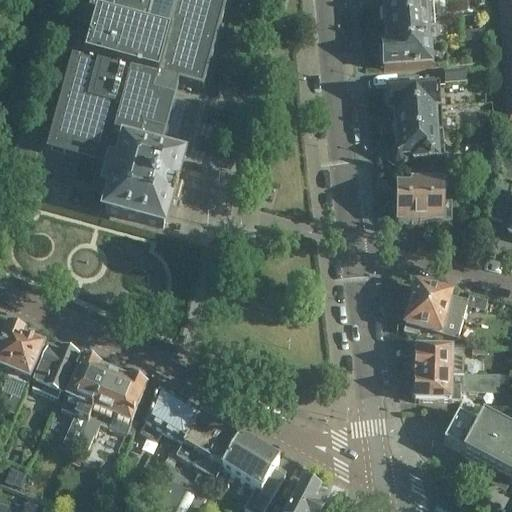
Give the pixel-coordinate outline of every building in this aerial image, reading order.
[(86,50),(68,46),(63,64),(72,66),(69,75),(68,80),(60,111),(49,151),(109,167),(104,188),(111,190),(105,212),(162,228),(169,202),(172,203),(176,186),(174,185),(181,159),(159,153),(162,144),(165,144),(169,128),(171,128),(173,128),(174,127),(176,126),(177,125),(178,123),(178,121),(178,119),(177,118),(176,116),(174,115),(173,115),(177,98),(174,97),(177,87),(202,94),(227,0),(90,0),(82,33),(90,36),(86,50)] [(430,0),(383,0),(385,20),(426,17),(425,6),(431,6),(430,0)] [(511,0),(499,0),(507,123),(511,122),(511,0)] [(426,17),(385,20),(387,46),(433,42),(433,34),(427,34),(426,17)] [(464,43),(484,42),(484,32),(464,33),(464,43)] [(381,48),(383,73),(430,70),(429,58),(423,58),(422,45),(434,45),(433,42),(387,46),(387,48),(381,48)] [(484,55),(473,55),(474,66),(484,65),(484,55)] [(464,73),(443,74),(444,86),(465,85),(464,73)] [(385,96),(384,98),(385,106),(386,108),(387,113),(393,113),(433,110),(433,97),(438,97),(438,85),(406,87),(406,89),(385,90),(385,96)] [(440,110),(433,110),(393,113),(394,138),(436,135),(441,135),(440,110)] [(436,135),(394,138),(395,152),(392,152),(388,157),(388,164),(393,168),(401,167),(404,163),(404,159),(412,159),(412,162),(443,160),(442,148),(436,149),(436,135)] [(471,165),(449,166),(450,179),(472,180),(471,165)] [(394,212),(394,220),(397,222),(397,226),(441,226),(441,225),(451,225),(451,208),(441,208),(441,184),(411,184),(411,190),(397,190),(397,210),(394,212)] [(511,201),(509,200),(510,198),(495,194),(488,221),(503,225),(503,223),(510,225),(507,238),(511,239),(511,201)] [(405,316),(403,322),(405,327),(404,329),(405,328),(403,336),(418,340),(420,333),(457,343),(466,310),(475,312),(477,305),(478,302),(469,299),(468,304),(415,290),(411,305),(409,314),(405,316)] [(0,379),(6,383),(1,395),(11,399),(5,415),(15,419),(21,403),(26,391),(44,350),(23,341),(24,338),(8,331),(7,333),(0,329),(0,346),(1,347),(0,348),(0,372),(2,374),(0,379)] [(50,350),(31,392),(57,404),(76,360),(60,353),(59,354),(50,350)] [(471,359),(483,359),(483,350),(471,350),(471,359)] [(412,366),(412,373),(415,378),(417,378),(460,380),(462,380),(462,354),(418,353),(418,361),(416,361),(412,366)] [(75,453),(107,378),(99,374),(100,371),(81,363),(60,411),(74,417),(73,419),(74,419),(62,447),(75,453)] [(126,386),(107,378),(75,453),(85,458),(93,439),(95,440),(100,428),(125,439),(120,451),(126,453),(138,425),(132,423),(146,391),(127,383),(126,386)] [(411,391),(411,399),(415,403),(415,404),(420,404),(432,404),(460,405),(460,395),(498,397),(498,389),(509,389),(509,381),(462,380),(460,380),(417,378),(417,387),(415,387),(411,391)] [(200,420),(158,395),(139,436),(156,445),(160,437),(175,445),(159,475),(168,480),(170,475),(176,462),(200,420)] [(477,428),(458,418),(443,446),(457,453),(456,455),(459,457),(458,460),(469,465),(470,463),(511,484),(511,436),(482,420),(477,428)] [(238,442),(200,420),(176,462),(199,475),(193,488),(170,475),(168,480),(154,511),(199,511),(221,472),(238,442)] [(238,442),(221,472),(253,491),(252,492),(254,494),(243,511),(264,511),(283,480),(272,474),(277,465),(238,442)] [(27,478),(10,472),(5,486),(22,492),(27,478)] [(272,511),(271,511),(270,511),(322,511),(327,504),(301,491),(290,511),(272,511)]
